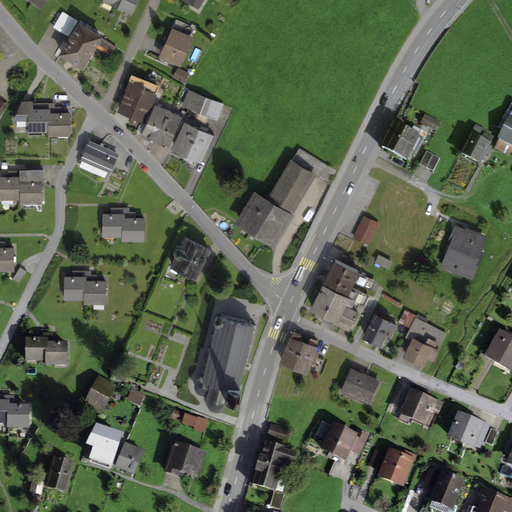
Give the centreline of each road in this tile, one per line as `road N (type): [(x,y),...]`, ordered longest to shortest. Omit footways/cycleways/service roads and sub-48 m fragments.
road 1 (primary): [(456,0),(405,68),(290,300)]
road 2 (residential): [(102,113),(242,265),(290,300)]
road 3 (residential): [(0,350),(57,236),(64,175),(96,107)]
road 4 (residential): [(508,415),(283,317)]
road 5 (primary): [(283,317),(226,511)]
road 6 (residential): [(0,11),(96,107)]
road 7 (residential): [(102,113),(153,0)]
